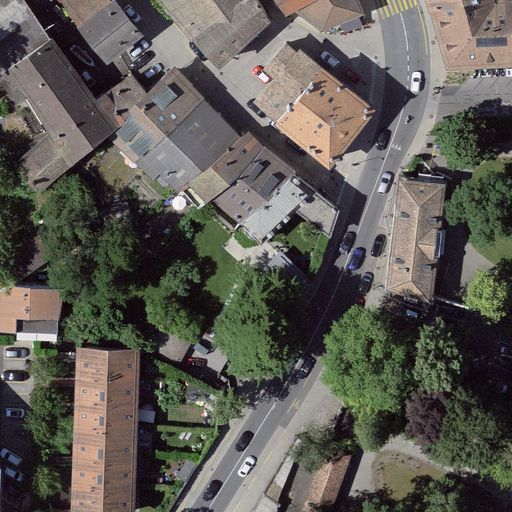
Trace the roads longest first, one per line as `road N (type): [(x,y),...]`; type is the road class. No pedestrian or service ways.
road 1 (primary): [(208,511),(320,324),(370,201)]
road 2 (residential): [(409,59),(314,41),(286,24),(218,88)]
road 3 (residential): [(218,88),(323,178),(370,201)]
road 4 (residential): [(15,511),(15,447),(0,392)]
